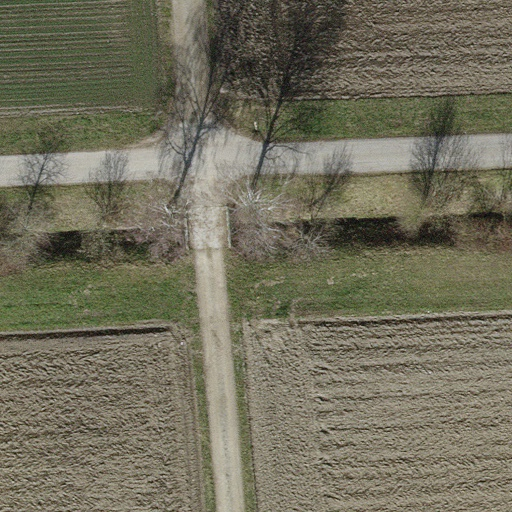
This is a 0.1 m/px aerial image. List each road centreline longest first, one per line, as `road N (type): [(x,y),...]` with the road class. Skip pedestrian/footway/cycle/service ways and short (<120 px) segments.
road 1 (track): [(203,172),(234,511)]
road 2 (track): [(203,172),(0,178)]
